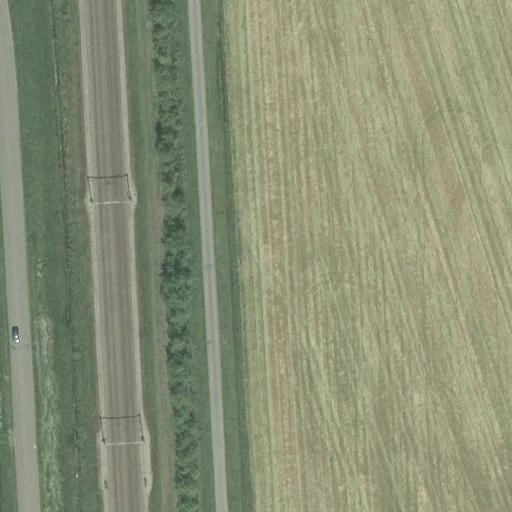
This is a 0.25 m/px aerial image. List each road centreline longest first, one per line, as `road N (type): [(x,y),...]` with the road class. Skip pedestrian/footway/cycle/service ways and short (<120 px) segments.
road 1 (unclassified): [(220,511),(193,0)]
road 2 (unclassified): [(29,511),(0,26)]
